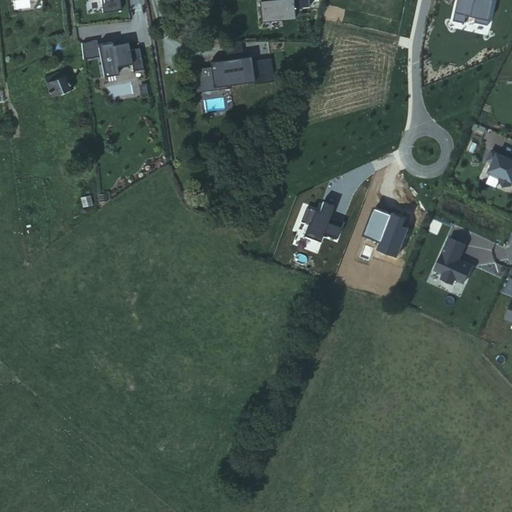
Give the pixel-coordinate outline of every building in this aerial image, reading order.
[(101,0),(103,13),(122,11),(120,0),(101,0)] [(275,0),(260,1),(261,20),(293,17),(292,9),(308,8),(307,0),(275,0)] [(100,54),(104,76),(118,73),(117,66),(132,63),(133,71),(143,69),(140,48),(130,50),(128,42),(113,45),(113,42),(99,44),(98,40),(81,43),(84,57),(100,54)] [(193,69),(195,92),(275,82),(272,59),(253,61),(252,56),(210,62),(210,66),(193,69)] [(45,76),(56,97),(71,90),(61,68),(45,76)] [(511,158),(493,150),(489,160),(495,163),(491,170),(493,171),(492,174),(502,179),(506,186),(511,184),(511,158)] [(442,278),(453,283),(455,279),(464,283),(473,265),(464,262),(459,260),(466,245),(450,237),(435,269),(444,273),(442,278)]
